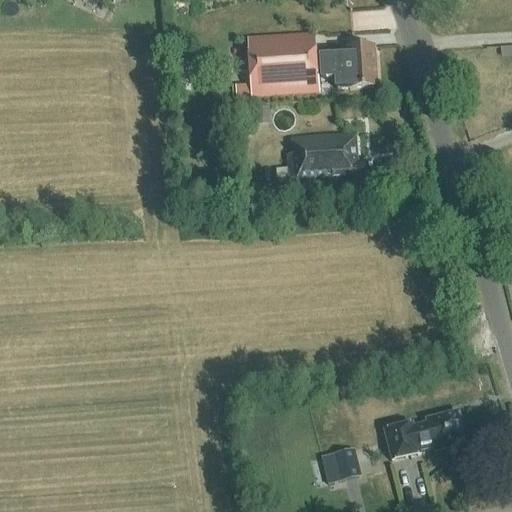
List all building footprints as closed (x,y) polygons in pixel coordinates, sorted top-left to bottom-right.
[(335,53),(335,56),(317,57),(315,35),(247,40),(250,87),(212,90),(212,103),(319,95),(318,82),(336,81),(336,91),(349,90),(349,91),(377,89),(374,49),(346,51),(346,53),(335,53)] [(269,127),(268,111),(255,111),(255,127),(269,127)] [(322,195),(354,193),(365,181),(372,180),(371,162),(357,163),(355,135),(290,140),(291,156),(286,157),(287,170),(276,171),(277,191),(288,191),(289,192),(333,189),(333,194),(322,195)] [(216,196),(232,195),(230,171),(214,172),(216,196)] [(436,452),(466,446),(459,416),(429,422),(430,427),(415,430),(415,426),(385,432),(392,463),(421,456),(418,444),(433,441),(436,452)] [(362,479),(355,452),(331,458),(338,485),(362,479)]
